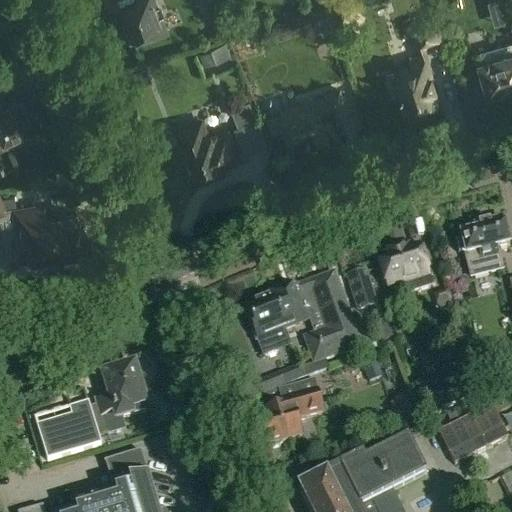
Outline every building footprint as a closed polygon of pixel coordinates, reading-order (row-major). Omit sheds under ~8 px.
[(133,42),(151,34),(153,40),(169,33),(155,0),(139,0),(141,4),(128,9),(134,24),(127,27),(133,42)] [(415,50),(441,41),(434,19),(407,27),(415,50)] [(216,40),(222,57),(242,50),(236,33),(216,40)] [(511,43),(477,54),(479,63),(483,78),(475,80),(480,97),(492,93),(497,97),(504,95),(505,90),(511,87),(511,43)] [(408,119),(421,115),(420,110),(439,103),(424,56),(409,62),(411,69),(386,78),(393,99),(400,96),(408,119)] [(140,86),(134,72),(122,76),(128,91),(140,86)] [(310,140),(311,144),(316,147),(324,144),(326,139),(326,138),(324,133),(326,133),(321,117),(333,113),(336,122),(348,118),(340,91),(327,95),(329,100),(317,104),(316,101),(281,113),(291,144),(307,139),(307,141),(310,140)] [(29,115),(22,99),(5,107),(0,98),(0,150),(8,147),(8,148),(25,140),(22,134),(41,126),(35,112),(29,115)] [(238,131),(257,123),(250,106),(231,113),(238,131)] [(231,162),(237,160),(227,135),(219,138),(217,135),(208,139),(201,123),(177,132),(184,149),(187,147),(189,152),(194,165),(199,178),(199,179),(201,181),(204,183),(206,183),(207,183),(209,182),(211,182),(212,180),(213,179),(213,177),(213,175),(213,173),(230,167),(229,165),(232,164),(231,162)] [(37,260),(53,257),(48,219),(46,206),(18,211),(17,209),(6,211),(0,193),(0,232),(4,232),(9,263),(25,261),(37,260)] [(74,253),(80,252),(79,248),(89,247),(86,232),(81,232),(78,214),(48,219),(53,257),(60,256),(60,259),(75,256),(74,253)] [(458,253),(458,255),(461,254),(463,255),(470,282),(504,273),(498,250),(510,247),(504,222),(475,230),(476,234),(462,238),(458,243),(456,244),(456,246),(458,245),(460,252),(458,253)] [(381,256),(382,260),(378,261),(387,291),(429,278),(420,248),(402,254),(401,250),(381,256)] [(377,307),(367,273),(347,279),(357,313),(377,307)] [(319,349),(308,353),(313,366),(361,350),(335,275),(298,289),(310,318),(311,321),(310,321),(315,336),(314,336),(319,349)] [(272,296),(273,299),(272,299),(285,331),(310,321),(311,321),(310,318),(298,289),(285,294),(283,292),(272,296)] [(438,311),(451,307),(447,295),(434,299),(438,311)] [(272,299),(246,309),(249,318),(247,319),(256,343),(285,331),(272,299)] [(314,336),(304,340),(308,353),(319,349),(314,336)] [(135,368),(132,369),(128,367),(122,369),(120,373),(115,374),(116,377),(110,379),(109,376),(104,378),(111,400),(96,404),(98,410),(91,412),(89,407),(82,409),(83,409),(81,410),(83,414),(72,418),(72,420),(62,423),(50,427),(45,429),(45,428),(38,431),(48,466),(62,461),(61,461),(71,458),(83,454),(101,448),(99,441),(106,438),(107,439),(125,433),(121,421),(148,412),(135,368)] [(277,377),(281,389),(305,379),(300,368),(277,377)] [(260,426),(258,427),(257,433),(259,439),(263,443),(265,443),(266,449),(271,450),(278,448),(282,445),(301,439),(297,425),(306,422),(305,420),(325,414),(317,390),(281,401),(283,408),(263,414),(265,418),(258,420),(260,426)] [(415,421),(407,400),(390,407),(392,413),(385,415),(390,431),(415,421)] [(490,405),(436,432),(453,464),(506,437),(499,423),(490,405)] [(402,511),(393,493),(424,477),(407,443),(365,465),(362,460),(298,492),(307,511),(402,511)] [(158,511),(149,478),(112,489),(114,496),(72,509),(72,511),(158,511)]
